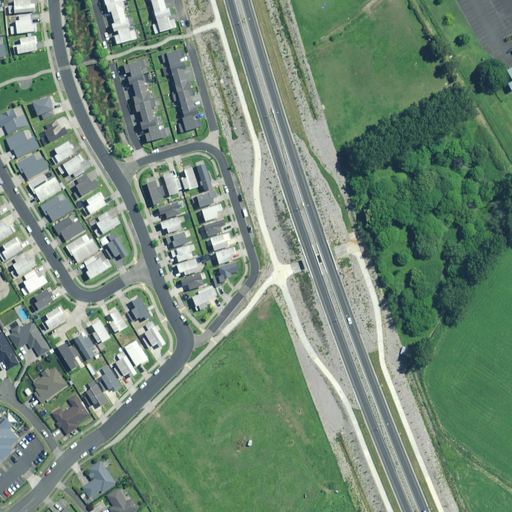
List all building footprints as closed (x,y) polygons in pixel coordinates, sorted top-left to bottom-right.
[(30,4),(29,0),(18,0),(18,1),(14,1),(15,6),(9,6),(10,14),(35,11),(34,4),(30,4)] [(127,13),(130,12),(126,0),(101,0),(103,8),(104,7),(106,13),(110,12),(113,23),(109,24),(113,35),(111,36),(114,48),(139,41),(134,26),(131,27),(127,13)] [(149,0),(156,23),(151,24),(154,35),(176,30),(170,7),(166,8),(163,0),(149,0)] [(16,27),(11,27),(12,34),(37,31),(36,24),(32,25),(30,14),(18,16),(19,20),(15,21),(16,27)] [(37,44),(36,36),(20,39),(21,45),(13,46),(15,54),(37,50),(36,44),(37,44)] [(170,66),(181,63),(180,59),(185,57),(182,48),(161,55),(164,63),(168,62),(170,66)] [(132,77),(142,74),(141,70),(146,69),(144,61),(124,66),(126,73),(131,72),(132,77)] [(173,79),(185,76),(183,70),(185,69),(183,62),(181,63),(170,66),(173,79)] [(134,89),(145,86),(142,74),(132,77),(128,78),(130,85),(133,85),(134,89)] [(185,76),(173,79),(178,93),(192,89),(190,80),(186,81),(185,76)] [(145,86),(134,89),(136,96),(133,97),(135,105),(149,101),(145,86)] [(180,106),(192,103),(191,97),(194,96),(192,89),(178,93),(172,95),(174,102),(179,100),(180,106)] [(57,103),(53,93),(48,95),(52,105),(57,103)] [(46,102),(43,96),(37,98),(40,104),(46,102)] [(142,116),(153,114),(151,109),(156,108),(154,100),(149,101),(135,105),(137,112),(140,111),(142,116)] [(192,103),(180,106),(184,118),(192,116),(198,114),(196,107),(194,108),(192,103)] [(28,118),(26,111),(17,115),(20,122),(28,118)] [(153,114),(142,116),(143,122),(141,123),(143,130),(144,130),(148,129),(148,127),(156,125),(162,123),(160,116),(154,118),(153,114)] [(184,118),(183,119),(184,123),(179,124),(181,133),(202,127),(198,117),(193,118),(192,116),(184,118)] [(162,123),(156,125),(148,127),(148,129),(149,132),(145,133),(148,142),(167,137),(163,123),(162,123)] [(40,132),(36,134),(41,144),(46,141),(40,132)] [(74,147),(70,140),(55,149),(58,155),(52,158),(56,164),(74,153),(71,149),(74,147)] [(42,158),(39,151),(16,161),(22,173),(24,172),(28,180),(48,170),(42,158)] [(84,161),(80,154),(58,168),(62,174),(67,171),(70,176),(73,174),(75,177),(84,172),(79,163),(84,161)] [(207,174),(205,165),(197,166),(203,190),(212,188),(209,174),(207,174)] [(188,188),(189,190),(198,187),(192,169),(185,171),(187,177),(182,178),(185,189),(188,188)] [(178,193),(178,190),(181,189),(177,179),(174,180),(172,171),(163,173),(170,196),(178,193)] [(48,182),(43,175),(28,183),(34,194),(36,193),(40,201),(61,189),(55,178),(48,182)] [(91,182),(89,178),(76,186),(79,191),(83,197),(100,186),(96,180),(91,182)] [(164,199),(163,196),(165,196),(162,187),(160,187),(157,188),(155,183),(148,185),(154,205),(160,204),(159,200),(164,199)] [(73,209),(63,192),(40,206),(46,216),(48,214),(53,222),(73,209)] [(104,199),(100,192),(87,200),(90,205),(83,209),(88,216),(106,205),(103,200),(104,199)] [(213,198),(210,198),(208,193),(192,198),(194,203),(199,202),(200,207),(214,203),(213,198)] [(181,214),(178,203),(159,209),(161,216),(166,214),(167,218),(181,214)] [(220,204),(202,210),(197,212),(198,218),(204,216),(205,221),(219,217),(217,212),(222,210),(220,204)] [(112,220),(107,212),(98,218),(101,222),(97,224),(100,228),(94,231),(98,237),(120,224),(116,218),(112,220)] [(73,224),(69,217),(54,226),(59,236),(61,234),(66,242),(85,230),(79,220),(73,224)] [(180,224),(178,218),(160,224),(161,230),(167,228),(169,233),(182,229),(180,224)] [(225,226),(223,220),(205,226),(208,237),(222,232),(220,227),(225,226)] [(0,240),(12,233),(6,223),(0,227),(0,240)] [(189,243),(185,231),(166,237),(168,245),(173,243),(174,247),(189,243)] [(231,240),(229,233),(206,240),(208,247),(213,245),(214,251),(229,246),(227,241),(231,240)] [(25,248),(18,236),(3,246),(5,250),(2,252),(0,253),(0,254),(4,261),(25,248)] [(85,243),(81,237),(66,247),(72,256),(73,255),(78,263),(99,250),(92,239),(85,243)] [(128,255),(118,238),(107,244),(110,249),(106,251),(111,259),(120,254),(122,259),(128,255)] [(191,251),(189,246),(171,251),(173,257),(177,256),(179,262),(193,257),(191,251)] [(234,247),(216,253),(211,254),(213,260),(218,259),(219,264),(232,260),(230,255),(236,253),(234,247)] [(96,260),(94,256),(84,263),(89,271),(86,272),(90,279),(112,266),(107,259),(103,262),(100,258),(96,260)] [(15,278),(36,266),(31,258),(27,260),(26,258),(13,266),(16,269),(11,272),(15,278)] [(198,271),(195,260),(177,265),(179,273),(184,271),(185,275),(198,271)] [(219,268),(219,269),(215,270),(217,277),(213,278),(216,288),(222,286),(221,283),(226,282),(225,278),(231,277),(230,274),(239,271),(236,263),(219,268)] [(39,277),(35,270),(24,276),(27,280),(24,282),(26,286),(21,289),(25,296),(47,283),(43,275),(39,277)] [(203,285),(200,274),(181,280),(183,287),(188,285),(189,290),(203,285)] [(216,296),(213,286),(198,291),(199,295),(192,297),(197,311),(207,307),(207,305),(209,304),(208,299),(216,296)] [(53,301),(46,290),(35,297),(38,303),(32,306),(36,312),(53,301)] [(132,322),(139,318),(140,319),(144,317),(146,320),(151,317),(140,297),(132,302),(136,309),(127,313),(132,322)] [(59,307),(45,315),(49,321),(46,322),(50,329),(66,319),(59,307)] [(118,330),(119,332),(127,327),(117,311),(110,315),(114,320),(109,323),(115,332),(118,330)] [(105,328),(98,318),(90,322),(96,331),(92,333),(98,343),(101,341),(103,343),(110,338),(107,333),(110,332),(107,327),(105,328)] [(31,349),(34,347),(40,357),(50,350),(32,321),(22,327),(20,328),(19,326),(12,330),(14,333),(9,337),(17,350),(27,343),(31,349)] [(155,327),(152,322),(146,325),(149,330),(145,333),(147,337),(143,339),(149,349),(157,344),(160,348),(165,344),(158,331),(160,330),(158,325),(155,327)] [(0,333),(0,362),(3,360),(9,371),(19,365),(1,333),(0,333)] [(84,341),(81,336),(74,340),(87,360),(95,355),(92,351),(91,348),(94,346),(89,338),(84,341)] [(148,359),(136,341),(125,348),(136,366),(148,359)] [(69,350),(65,344),(58,348),(71,370),(79,366),(75,359),(79,356),(73,348),(69,350)] [(403,346),(400,354),(408,356),(411,349),(403,346)] [(137,374),(124,351),(117,355),(120,360),(116,363),(118,366),(114,369),(120,379),(128,374),(131,377),(137,374)] [(101,377),(103,380),(99,382),(106,392),(109,390),(113,387),(116,391),(122,387),(108,365),(103,369),(106,374),(101,377)] [(67,385),(55,368),(50,372),(48,369),(41,373),(44,376),(33,384),(38,391),(34,393),(42,403),(67,385)] [(108,403),(95,380),(88,384),(91,390),(86,392),(89,396),(85,398),(90,407),(99,402),(101,407),(108,403)] [(53,414),(58,422),(56,424),(59,429),(62,428),(67,435),(78,428),(76,424),(89,416),(76,395),(68,400),(73,407),(63,413),(61,409),(53,414)] [(0,464),(16,449),(13,446),(21,438),(12,429),(19,422),(10,413),(9,412),(0,420),(0,464)] [(115,483),(99,460),(87,469),(89,473),(87,475),(91,481),(81,487),(89,499),(100,491),(101,493),(115,483)] [(126,502),(118,489),(107,496),(113,506),(109,508),(111,511),(132,511),(137,509),(131,499),(126,502)]
